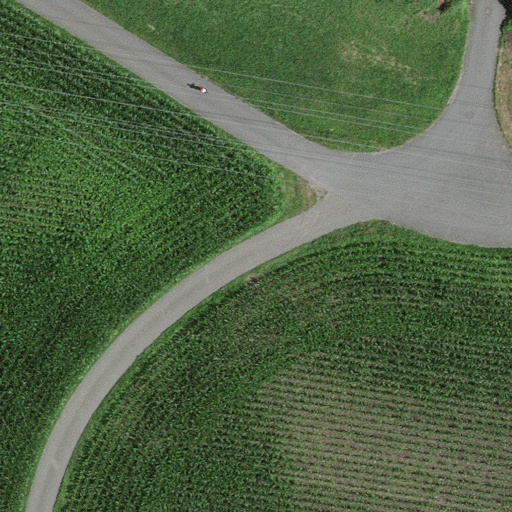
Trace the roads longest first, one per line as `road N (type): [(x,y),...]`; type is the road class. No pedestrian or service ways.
road 1 (unclassified): [(52,0),(306,160),(406,196)]
road 2 (unclassified): [(406,196),(459,156),(481,113),(498,0)]
